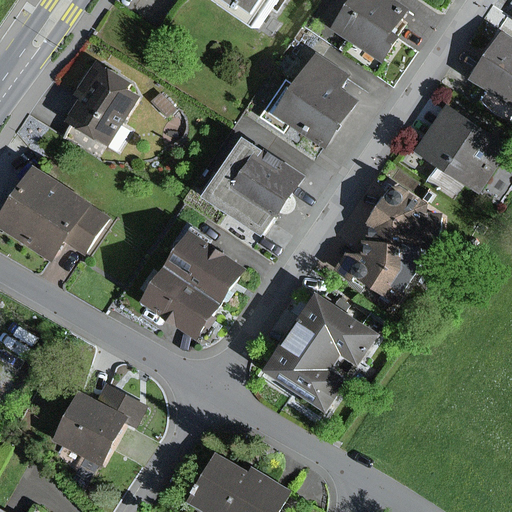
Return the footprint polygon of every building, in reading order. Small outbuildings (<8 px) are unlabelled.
[(215,0),(261,31),(281,0),(215,0)] [(386,0),(352,0),(334,28),(381,58),(402,26),(395,22),(403,10),(386,0)] [(511,39),(503,33),(471,80),(511,106),(511,39)] [(286,83),(263,117),(285,132),(295,116),(328,138),(349,107),(329,93),(340,76),(313,58),(292,87),(286,83)] [(78,120),(68,136),(96,152),(104,139),(119,148),(128,131),(115,124),(135,93),(132,85),(95,63),(66,113),(78,120)] [(447,108),(418,153),(478,192),(508,147),(447,108)] [(249,137),(214,193),(277,233),(312,177),(249,137)] [(34,170),(0,219),(0,225),(52,261),(66,241),(87,255),(110,221),(34,170)] [(381,224),(379,236),(430,240),(447,241),(450,210),(436,209),(436,202),(403,182),(376,219),(381,224)] [(199,228),(172,263),(227,302),(254,266),(199,228)] [(430,240),(379,236),(374,256),(354,255),(345,269),(359,279),(364,274),(404,302),(429,264),(430,240)] [(201,338),(227,302),(172,263),(147,298),(201,338)] [(314,299),(266,368),(323,408),(371,338),(314,299)] [(144,408),(107,389),(98,406),(128,420),(135,425),(144,408)] [(98,406),(77,396),(54,442),(105,467),(128,420),(98,406)] [(247,477),(215,458),(189,501),(208,511),(282,511),(291,497),(249,472),(247,477)]
